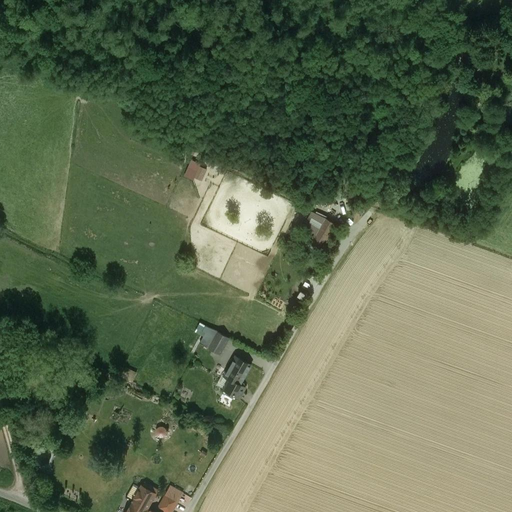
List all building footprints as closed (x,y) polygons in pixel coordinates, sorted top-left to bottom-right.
[(200,164),(191,160),(184,176),(193,180),(195,178),(201,180),(206,170),(199,166),(200,164)] [(335,225),(311,212),(303,227),(326,240),(335,225)] [(228,339),(209,328),(200,345),(219,355),(228,339)] [(239,384),(241,382),(250,365),(251,366),(251,365),(235,356),(234,356),(235,357),(224,376),(230,379),(239,384)] [(239,384),(230,379),(224,389),(225,390),(236,396),(240,398),(243,392),(241,391),(244,386),(244,383),(241,382),(239,384)] [(184,399),(190,390),(181,384),(175,393),(184,399)] [(236,396),(225,390),(223,393),(224,395),(231,400),(234,399),(236,396)] [(144,511),(146,509),(155,493),(141,486),(126,511),(144,511)] [(171,511),(178,500),(166,493),(158,508),(165,511),(171,511)]
